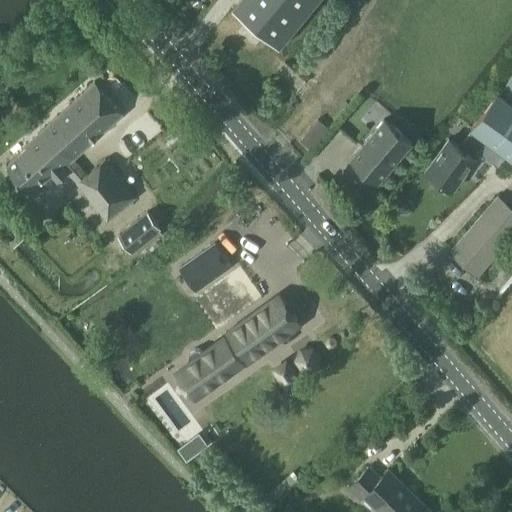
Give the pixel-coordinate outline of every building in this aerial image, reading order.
[(240,0),(234,8),(280,46),(318,0),(240,0)] [(511,76),(474,129),(486,138),(511,156),(511,76)] [(75,158),(124,114),(96,82),(26,144),(29,146),(7,165),(31,192),(53,173),(58,180),(69,170),(65,166),(75,158)] [(348,158),(375,182),(409,142),(381,118),(348,158)] [(318,119),(301,140),(311,149),(329,128),(318,119)] [(486,138),(474,129),(462,145),(450,136),(426,168),(454,188),(477,156),(475,154),(486,138)] [(78,182),(108,219),(136,196),(106,158),(88,173),(78,182)] [(451,251),(478,275),(511,236),(511,205),(499,194),(451,251)] [(120,234),(134,251),(162,228),(148,211),(120,234)] [(179,267),(197,290),(232,264),(216,242),(179,267)] [(172,368),(191,399),(247,362),(301,323),(279,293),(225,331),(172,368)] [(297,359),(303,368),(315,367),(319,357),(312,348),(301,349),(297,359)] [(299,377),(285,357),(271,367),(284,387),(299,377)] [(361,500),(364,496),(379,511),(433,511),(389,468),(382,476),(371,465),(348,488),(361,500)] [(290,501),(283,507),(287,511),(294,511),(297,510),(290,501)]
